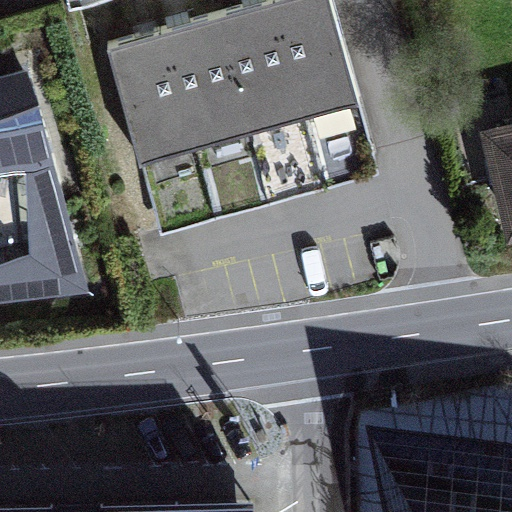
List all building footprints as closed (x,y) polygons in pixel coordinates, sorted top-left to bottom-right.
[(279,0),(278,0),(224,15),(276,203),(332,187),(279,0)] [(339,0),(279,0),(332,187),(388,172),(339,0)] [(224,15),(168,31),(220,219),(276,203),(224,15)] [(168,31),(112,47),(165,234),(220,219),(168,31)] [(33,73),(0,81),(0,178),(33,173),(34,252),(0,265),(0,303),(97,293),(33,73)] [(511,120),(490,125),(511,213),(511,120)] [(511,511),(511,449),(372,428),(389,511),(511,511)]
